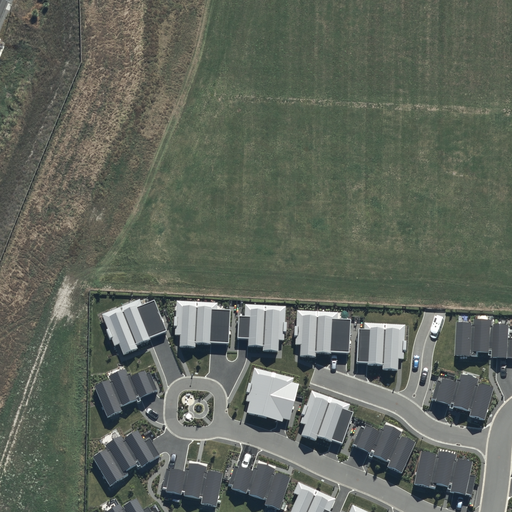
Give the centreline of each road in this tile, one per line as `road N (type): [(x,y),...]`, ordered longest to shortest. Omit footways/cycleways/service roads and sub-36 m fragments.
road 1 (residential): [(425,511),(194,408)]
road 2 (residential): [(499,445),(435,431),(389,401),(314,375)]
